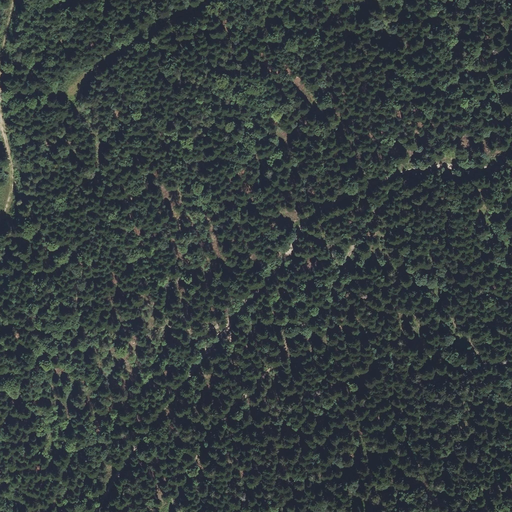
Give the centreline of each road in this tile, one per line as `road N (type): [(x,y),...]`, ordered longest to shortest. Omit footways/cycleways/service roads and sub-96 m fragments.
road 1 (track): [(436,165),(383,177),(311,213),(134,444),(96,511)]
road 2 (track): [(205,0),(142,31),(62,95)]
